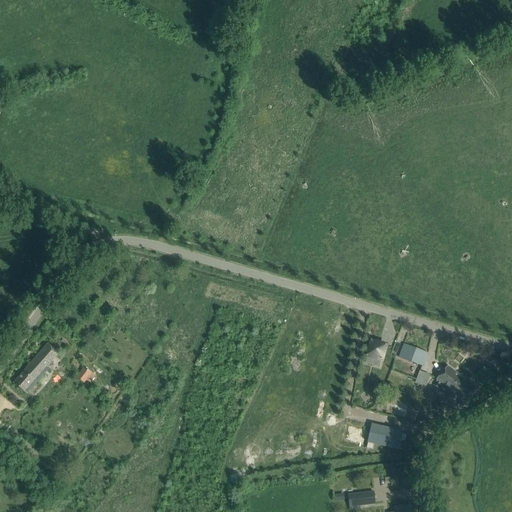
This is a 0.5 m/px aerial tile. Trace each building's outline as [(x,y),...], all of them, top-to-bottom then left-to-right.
[(381,345),(368,340),(363,353),(376,358),(381,345)] [(48,344),(13,383),(26,394),(48,369),(46,367),(58,353),(48,344)] [(404,344),(399,358),(422,367),(428,353),(404,344)] [(442,396),(460,410),(477,389),(448,366),(440,377),(441,378),(434,386),(436,390),(442,396)] [(95,377),(91,374),(84,368),(76,378),(84,383),(86,380),(90,383),(95,377)] [(418,371),(414,383),(427,387),(431,375),(418,371)] [(53,393),(35,410),(44,419),(62,402),(53,393)] [(334,431),(348,431),(349,418),(335,417),(334,431)] [(399,450),(403,432),(371,424),(367,442),(399,450)] [(373,503),(372,492),(347,494),(348,508),(358,507),(358,505),(373,503)]
